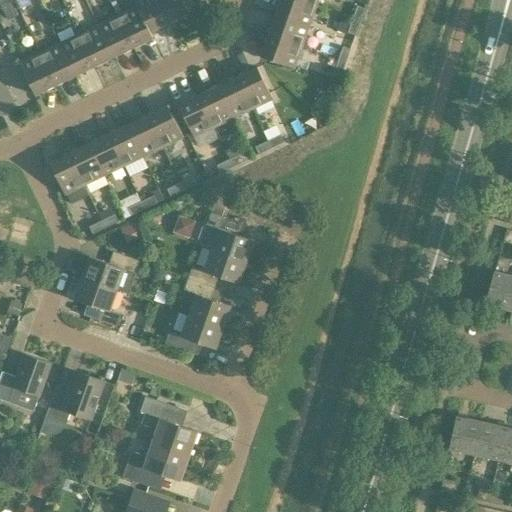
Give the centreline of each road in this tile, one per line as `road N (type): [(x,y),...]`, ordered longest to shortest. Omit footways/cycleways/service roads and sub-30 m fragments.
road 1 (tertiary): [(507,0),(362,511)]
road 2 (residential): [(229,391),(42,328),(66,243),(21,148)]
road 3 (residential): [(21,148),(39,129),(230,38),(239,12)]
road 4 (residential): [(229,391),(281,244)]
road 5 (residential): [(511,400),(466,389),(481,330),(511,338)]
road 6 (residential): [(218,511),(250,417),(240,395),(229,391)]
